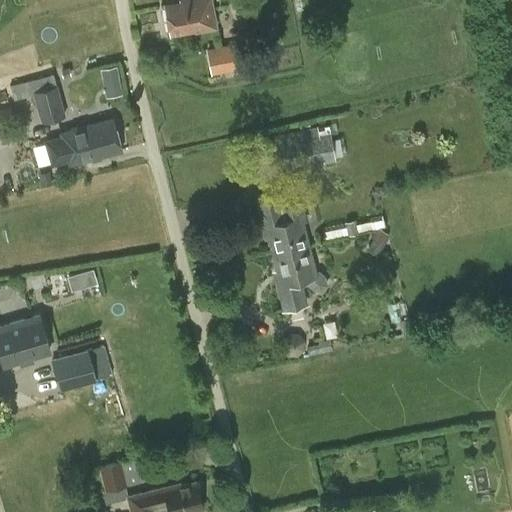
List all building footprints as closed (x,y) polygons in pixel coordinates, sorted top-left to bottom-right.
[(210,0),(186,0),(165,4),(171,34),(194,29),(194,31),(215,27),(210,0)] [(239,42),(206,48),(209,66),(210,73),(244,67),(242,58),(239,42)] [(116,66),(101,69),(104,82),(118,79),(116,66)] [(39,122),(65,116),(57,83),(52,84),(50,75),(9,84),(15,107),(25,105),(31,103),(29,97),(33,96),(39,122)] [(60,132),(61,135),(44,140),(51,166),(68,161),(69,163),(121,149),(113,118),(60,132)] [(273,145),(278,168),(322,160),(323,165),(335,162),(328,125),(290,132),(292,141),(273,145)] [(30,144),(35,164),(47,162),(42,141),(30,144)] [(307,243),(302,223),(307,221),(302,200),(280,206),(278,196),(255,202),(261,225),(264,224),(272,252),(307,243)] [(317,269),(315,270),(310,255),(307,243),(272,252),(280,282),(276,283),(282,309),(289,307),(305,303),(299,279),(302,278),(311,288),(321,291),(327,283),(323,273),(317,269)] [(65,274),(69,288),(94,280),(89,266),(65,274)] [(48,350),(37,315),(0,325),(0,355),(2,364),(48,350)] [(303,336),(284,335),(283,353),(302,353),(303,336)] [(50,361),(59,390),(112,373),(103,344),(50,361)] [(141,458),(141,455),(98,466),(104,490),(102,490),(105,503),(122,499),(127,497),(124,486),(143,481),(140,470),(144,469),(141,458)] [(129,496),(133,511),(132,511),(153,511),(153,507),(167,503),(169,511),(184,511),(201,508),(195,482),(180,485),(179,483),(172,485),(129,496)]
